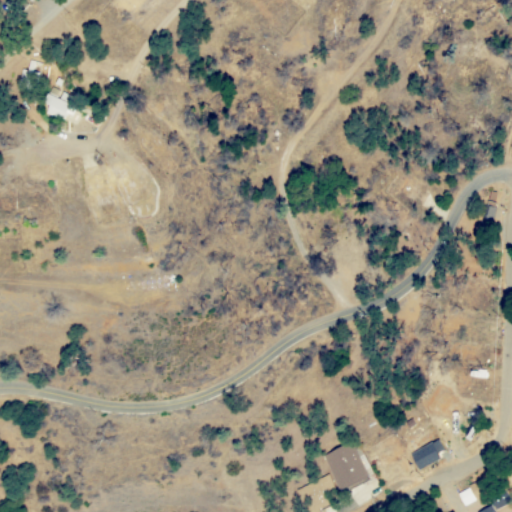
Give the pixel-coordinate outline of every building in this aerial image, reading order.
[(41,103),(47,105),(44,113),(60,120),(67,104),(44,94),(41,103)] [(443,456),(436,441),(408,453),(414,468),(443,456)] [(321,455),(338,493),(367,480),(349,442),(321,455)] [(294,491),(304,509),(311,506),(309,501),(334,489),(327,475),(294,491)] [(456,493),(462,506),(477,499),(471,486),(456,493)]
